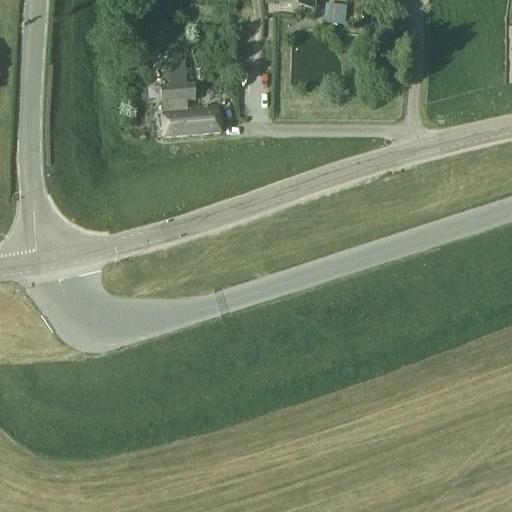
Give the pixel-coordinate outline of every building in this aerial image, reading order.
[(279,8),(296,10),(297,0),(266,0),(267,5),(279,5),(279,8)] [(297,0),(296,10),(314,11),(315,0),(297,0)] [(343,25),(345,8),(325,7),(324,23),(343,25)] [(167,70),(168,87),(186,86),(185,69),(167,70)] [(168,87),(160,88),(161,105),(160,105),(163,141),(192,138),(189,109),(187,109),(186,104),(195,104),(194,86),(186,86),(168,87)] [(189,109),(192,138),(220,135),(217,106),(189,109)]
